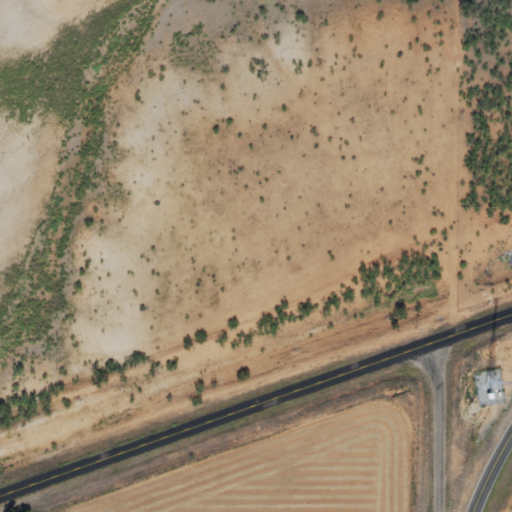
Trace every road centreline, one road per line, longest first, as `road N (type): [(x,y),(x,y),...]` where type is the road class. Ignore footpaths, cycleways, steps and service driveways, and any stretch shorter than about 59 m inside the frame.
road 1 (secondary): [(0,498),(511,315)]
road 2 (tertiary): [(431,511),(430,343)]
